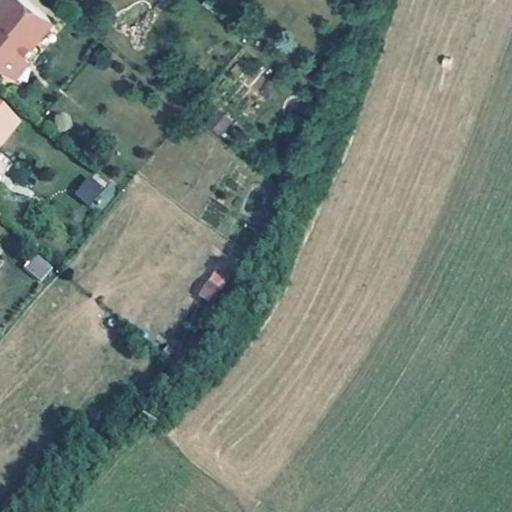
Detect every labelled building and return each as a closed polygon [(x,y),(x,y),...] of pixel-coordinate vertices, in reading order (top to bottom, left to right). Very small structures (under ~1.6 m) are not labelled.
[(19,54),(26,60),(37,47),(32,43),(50,21),(25,0),(0,0),(0,67),(5,71),(19,54)] [(19,54),(5,71),(12,77),(26,60),(19,54)] [(0,152),(21,127),(0,109),(0,152)] [(212,112),(206,129),(225,135),(231,118),(212,112)] [(96,205),(104,182),(84,175),(76,198),(96,205)] [(39,280),(52,268),(38,252),(24,264),(39,280)] [(213,269),(196,294),(211,303),(227,279),(213,269)]
